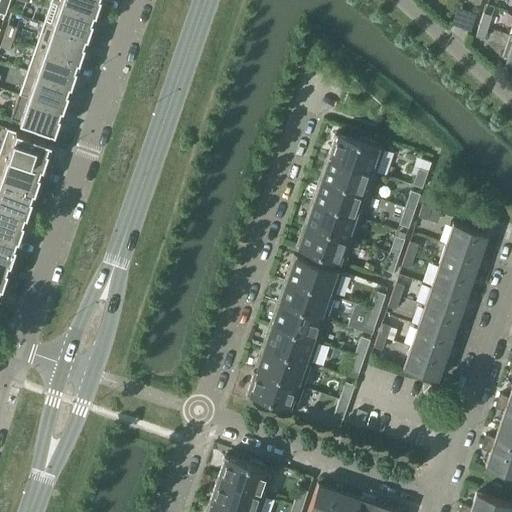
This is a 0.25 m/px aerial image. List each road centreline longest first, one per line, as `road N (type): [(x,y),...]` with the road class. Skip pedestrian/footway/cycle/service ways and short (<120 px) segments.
road 1 (secondary): [(93,380),(122,268),(215,0)]
road 2 (secondary): [(201,0),(64,370)]
road 3 (residential): [(20,355),(139,0)]
road 4 (residential): [(203,417),(319,74)]
road 5 (residential): [(431,497),(511,254)]
road 6 (residential): [(203,417),(431,497)]
road 7 (residential): [(399,0),(511,98)]
road 8 (secondary): [(64,370),(39,490)]
road 9 (secondary): [(39,490),(93,380)]
